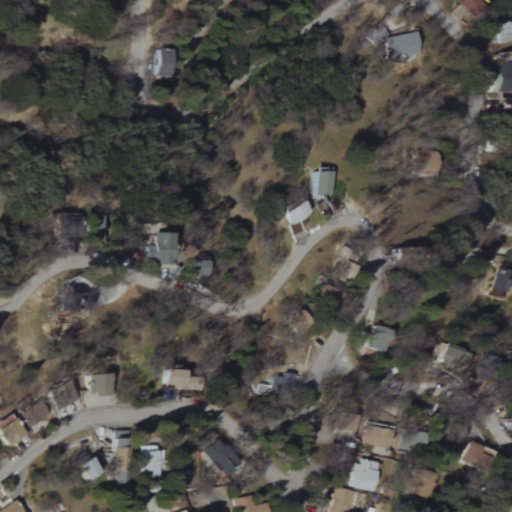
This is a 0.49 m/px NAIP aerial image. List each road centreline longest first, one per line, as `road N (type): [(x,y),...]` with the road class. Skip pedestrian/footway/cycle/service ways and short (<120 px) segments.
road 1 (residential): [(0,309),(72,259),(251,307),(301,243),(344,217),(361,230),(366,281),(307,386),(288,494)]
road 2 (residential): [(511,235),(488,224),(474,200),(478,78),(457,33),(419,2),(243,82)]
road 3 (residential): [(0,474),(78,417),(192,407),(217,419),(288,494)]
road 4 (residential): [(496,511),(511,462),(490,425),(449,392),(366,374),(323,353)]
road 5 (residential): [(140,0),(137,92),(154,109),(192,116),(217,107),(243,82)]
road 6 (residential): [(243,82),(207,78),(192,71),(188,57),(228,0)]
